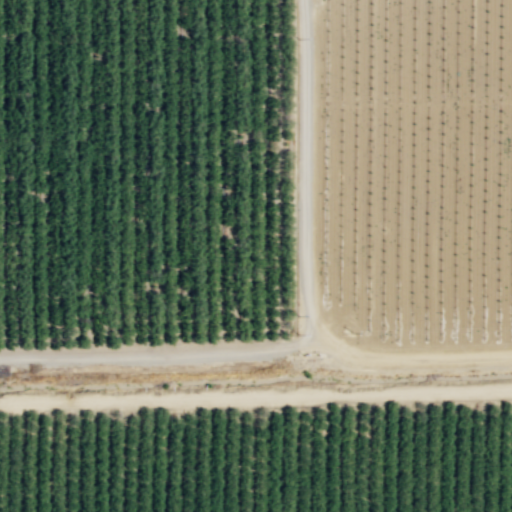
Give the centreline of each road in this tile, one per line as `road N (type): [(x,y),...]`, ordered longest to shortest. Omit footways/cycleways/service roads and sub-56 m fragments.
road 1 (track): [(511,358),(371,363),(328,344),(316,329),(306,300),(305,0)]
road 2 (track): [(0,404),(511,389)]
road 3 (track): [(316,329),(290,352),(0,359)]
